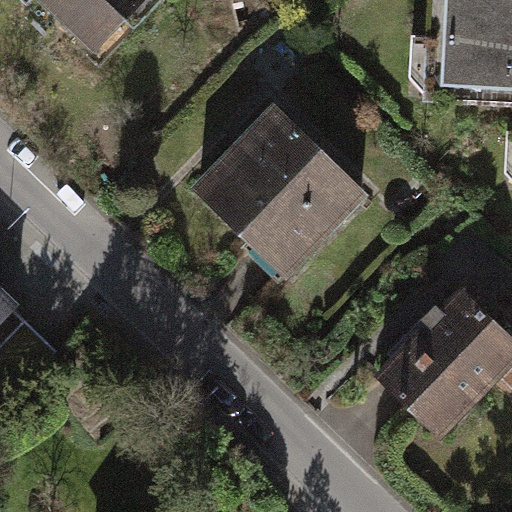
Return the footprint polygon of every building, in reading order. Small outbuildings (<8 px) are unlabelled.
[(26,0),(104,75),(177,0),(26,0)] [(511,0),(454,0),(449,92),(511,92),(511,0)] [(193,187),(292,294),(390,204),(292,97),(193,187)] [(0,286),(0,338),(25,312),(0,286)] [(511,391),(511,320),(475,286),(375,394),(440,454),(504,385),(511,391)]
